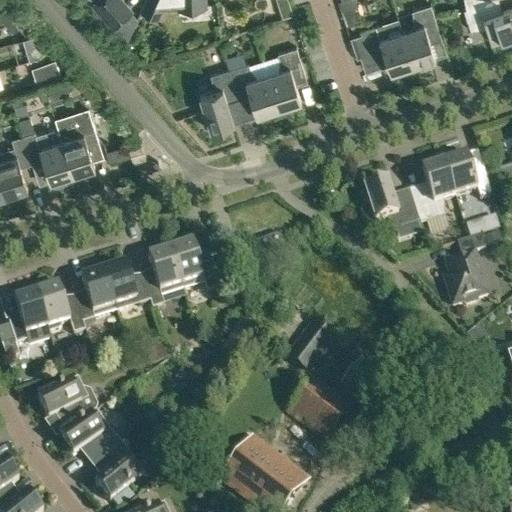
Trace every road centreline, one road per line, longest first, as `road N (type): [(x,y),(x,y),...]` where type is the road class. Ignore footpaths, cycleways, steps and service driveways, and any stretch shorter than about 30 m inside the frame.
road 1 (residential): [(0,250),(232,177)]
road 2 (residential): [(312,511),(365,468),(511,445)]
road 3 (unknown): [(57,0),(195,164)]
road 4 (residential): [(82,511),(22,422),(0,372)]
road 5 (residential): [(371,134),(511,90)]
road 6 (residential): [(371,134),(323,0)]
